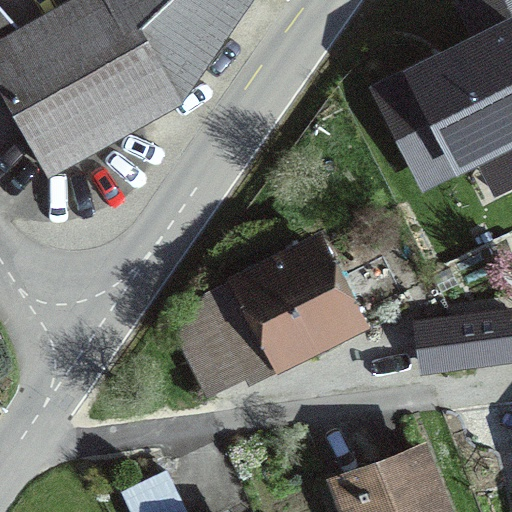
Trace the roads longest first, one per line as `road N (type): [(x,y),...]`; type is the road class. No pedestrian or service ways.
road 1 (tertiary): [(333,0),(68,378)]
road 2 (residential): [(68,378),(0,253)]
road 3 (tertiary): [(68,378),(0,480)]
